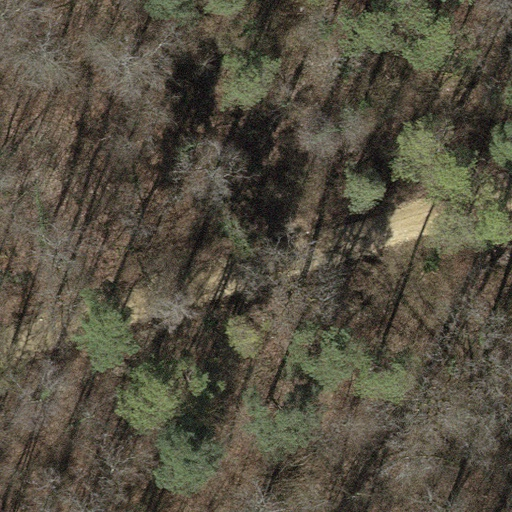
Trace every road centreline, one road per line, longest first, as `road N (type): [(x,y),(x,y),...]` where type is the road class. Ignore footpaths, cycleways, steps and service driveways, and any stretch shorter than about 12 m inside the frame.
road 1 (track): [(0,341),(511,190)]
road 2 (track): [(109,0),(313,249)]
